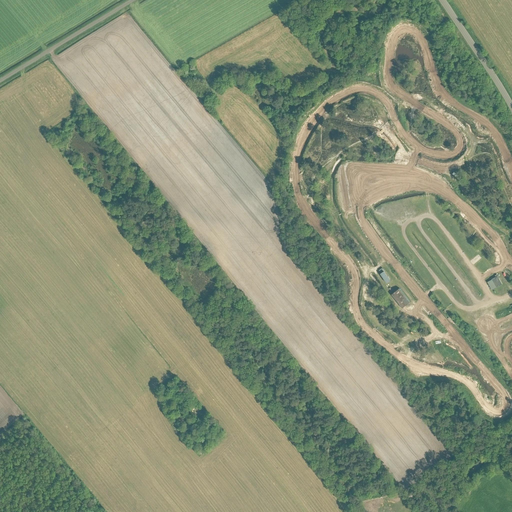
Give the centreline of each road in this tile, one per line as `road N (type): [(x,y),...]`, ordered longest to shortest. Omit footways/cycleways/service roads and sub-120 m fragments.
road 1 (track): [(491,301),(438,222),(422,215),(405,224),(404,236),(459,306),(479,306)]
road 2 (unclassified): [(0,78),(131,0)]
road 3 (tertiary): [(511,104),(444,0)]
road 4 (track): [(386,0),(378,11),(345,10),(325,24),(320,36),(329,68)]
